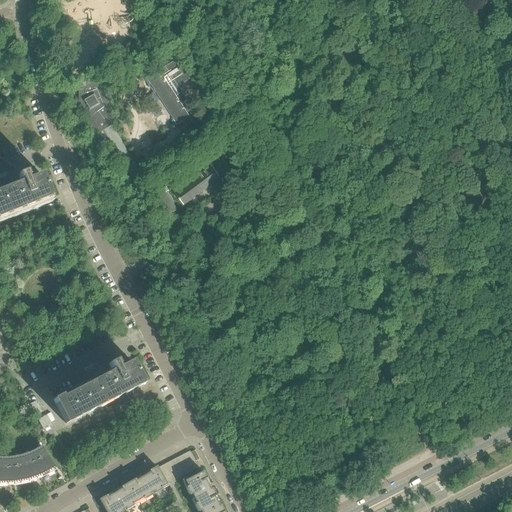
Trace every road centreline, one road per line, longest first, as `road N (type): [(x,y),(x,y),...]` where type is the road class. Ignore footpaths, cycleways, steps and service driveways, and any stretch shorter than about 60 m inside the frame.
road 1 (residential): [(195,422),(57,140),(23,0)]
road 2 (residential): [(41,511),(195,422)]
road 3 (tertiary): [(511,430),(354,511)]
